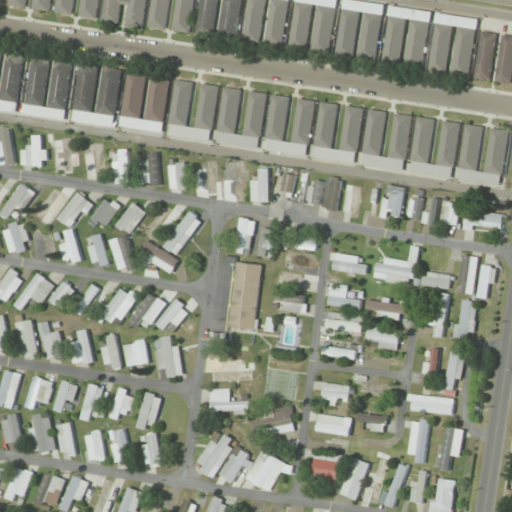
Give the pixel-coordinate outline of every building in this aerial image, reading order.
[(100,0),(58,0),(55,0),(10,0),(10,6),(30,9),(54,12),(54,13),(77,16),(77,18),(98,20),(100,0)] [(147,0),(105,0),(102,22),(119,25),(122,6),(129,7),(126,25),(144,28),(147,0)] [(177,0),(173,32),(191,34),(195,0),(153,0),(150,28),(167,30),(171,0),(177,0)] [(241,0),(201,0),(197,35),(217,37),(217,34),(237,37),(241,0)] [(272,0),(267,43),(284,45),(289,0),(249,0),(244,40),(261,42),(266,0),(272,0)] [(320,0),(313,52),(330,54),(337,0),(296,0),(291,47),(308,50),(314,0),(320,0)] [(384,6),(344,0),(336,55),(354,57),(361,11),(366,12),(360,58),(377,60),(384,6)] [(431,12),(391,7),(384,61),(404,64),(424,67),(431,12)] [(454,26),(459,27),(453,73),(471,75),(478,19),(437,14),(431,70),(448,72),(454,26)] [(497,33),(483,32),(476,78),(491,80),(497,33)] [(497,81),(511,83),(511,35),(504,34),(497,81)] [(4,55),(4,54),(0,53),(0,110),(17,113),(24,57),(4,55)] [(56,62),(50,107),(44,106),(51,61),(31,58),(23,114),(65,121),(73,65),(56,62)] [(102,68),(80,65),(73,122),(115,127),(122,69),(102,66),(102,68)] [(121,127),(163,133),(171,78),(150,75),(150,74),(129,71),(121,127)] [(169,136),(212,141),(219,86),(202,83),(197,127),(188,126),(194,81),(176,79),(169,136)] [(217,144),(261,149),(268,94),(250,91),(245,134),(237,133),(243,90),(224,87),(217,144)] [(298,99),(293,142),(286,141),(291,97),(273,95),(265,151),(309,156),(317,101),(298,99)] [(357,165),(365,108),(347,106),(341,150),(333,149),(339,105),(322,103),(314,159),(357,165)] [(405,172),(413,116),(392,113),(370,110),(362,166),(405,172)] [(436,120),(418,117),(410,175),(454,181),(462,123),(443,121),(437,164),(431,163),(436,120)] [(461,180),(473,181),(474,174),(477,174),(484,127),(468,125),(461,180)] [(502,183),(510,131),(492,128),(485,181),(502,183)] [(0,164),(14,165),(14,130),(3,130),(3,142),(0,141),(0,164)] [(47,166),(47,136),(33,136),(33,146),(23,146),(23,166),(47,166)] [(57,174),(78,172),(75,138),(53,140),(57,174)] [(104,177),(102,144),(92,144),(93,154),(85,154),(87,178),(104,177)] [(145,154),(145,186),(160,186),(160,154),(145,154)] [(171,160),(171,190),(187,190),(187,160),(171,160)] [(205,161),(205,172),(196,172),(196,196),(215,196),(215,161),(205,161)] [(225,175),(225,201),(247,201),(247,162),(235,162),(235,175),(225,175)] [(252,202),(270,202),(270,169),(261,169),(261,179),(253,179),(252,202)] [(294,194),(298,176),(286,173),(282,191),(294,194)] [(340,179),(326,180),(328,211),(342,210),(340,179)] [(322,205),(323,181),(311,180),(309,204),(322,205)] [(0,203),(10,189),(0,182),(0,203)] [(37,193),(23,183),(1,213),(9,219),(16,208),(22,213),(37,193)] [(363,188),(348,185),(342,216),(357,219),(363,188)] [(407,188),(387,185),(381,216),(402,220),(407,188)] [(49,225),(67,198),(53,189),(35,215),(49,225)] [(426,191),(415,189),(408,219),(420,222),(426,191)] [(107,228),(122,208),(108,197),(92,218),(107,228)] [(441,199),(432,198),(429,224),(438,225),(441,199)] [(462,204),(448,201),(444,224),(459,226),(462,204)] [(117,225),(130,235),(148,214),(135,203),(117,225)] [(179,212),(173,207),(169,212),(164,208),(144,234),(156,242),(179,212)] [(505,215),(467,210),(465,227),(503,232),(505,215)] [(179,256),(204,220),(191,211),(166,247),(179,256)] [(236,252),(252,255),(258,221),(242,218),(236,252)] [(29,252),(28,223),(7,224),(8,253),(29,252)] [(256,255),(267,259),(276,237),(265,233),(256,255)] [(112,264),(102,234),(94,236),(97,245),(89,247),(96,269),(112,264)] [(316,251),(319,239),(299,234),(296,247),(316,251)] [(140,267),(127,235),(110,241),(123,274),(140,267)] [(42,259),(56,255),(51,236),(37,240),(42,259)] [(378,263),(376,281),(415,286),(420,248),(412,246),(410,262),(387,258),(386,264),(378,263)] [(314,257),(282,252),(279,268),(311,273),(314,257)] [(334,270),(367,276),(370,260),(337,254),(334,270)] [(237,262),(229,329),(256,332),(264,265),(237,262)] [(496,267),(483,265),(478,297),(491,299),(496,267)] [(0,286),(0,302),(1,300),(7,304),(26,277),(13,268),(0,286)] [(452,290),(455,277),(426,271),(423,285),(452,290)] [(302,276),(281,272),(279,283),(300,288),(302,276)] [(24,311),(33,298),(42,305),(56,285),(39,273),(16,305),(24,311)] [(62,310),(77,289),(65,281),(50,301),(62,310)] [(88,321),(109,293),(96,283),(75,312),(88,321)] [(125,322),(139,294),(121,285),(105,318),(116,323),(119,318),(125,322)] [(332,308),(363,307),(362,298),(352,298),(351,285),(331,286),(332,308)] [(275,300),(284,302),(283,310),(303,314),(307,294),(277,289),(275,300)] [(165,300),(149,292),(132,325),(147,333),(165,300)] [(438,338),(446,338),(448,294),(440,294),(438,338)] [(179,325),(191,308),(176,298),(159,324),(166,329),(171,320),(179,325)] [(409,319),(410,302),(369,299),(368,316),(409,319)] [(455,338),(473,341),(479,303),(461,300),(455,338)] [(328,330),(363,334),(365,316),(330,312),(328,330)] [(0,317),(0,351),(13,349),(6,316),(0,317)] [(17,321),(25,359),(41,356),(33,318),(17,321)] [(402,331),(370,325),(366,345),(398,351),(402,331)] [(67,356),(60,328),(42,332),(49,360),(67,356)] [(75,365),(93,363),(90,331),(79,332),(80,342),(72,343),(75,365)] [(108,336),(110,346),(103,347),(107,369),(113,368),(114,370),(124,368),(117,334),(108,336)] [(181,374),(181,337),(159,337),(159,374),(181,374)] [(147,340),(125,343),(128,367),(150,365),(147,340)] [(357,359),(358,349),(326,345),(324,355),(357,359)] [(445,388),(456,391),(465,351),(454,349),(445,388)] [(365,360),(375,362),(374,366),(395,370),(398,356),(366,350),(365,360)] [(222,362),(222,352),(208,352),(208,382),(252,382),(252,361),(222,362)] [(0,398),(0,406),(13,410),(23,375),(8,370),(0,398)] [(55,383),(35,377),(26,407),(35,410),(38,400),(49,403),(55,383)] [(384,385),(384,379),(362,378),(361,393),(392,395),(393,386),(384,385)] [(74,404),(79,385),(64,381),(55,410),(62,412),(66,402),(74,404)] [(323,400),(350,403),(352,386),(325,383),(323,400)] [(94,412),(98,414),(104,389),(90,386),(82,419),(91,421),(94,412)] [(130,390),(120,388),(112,418),(119,420),(122,410),(131,413),(135,399),(127,398),(130,390)] [(212,389),(212,413),(250,413),(250,400),(232,400),(232,389),(212,389)] [(149,422),(156,424),(163,396),(148,392),(138,427),(146,430),(149,422)] [(276,411),(278,418),(265,422),(270,437),(297,427),(290,406),(276,411)] [(366,429),(385,433),(388,417),(359,411),(358,420),(368,422),(366,429)] [(2,417),(10,449),(26,446),(18,413),(2,417)] [(351,418),(319,418),(319,435),(351,435),(351,418)] [(431,420),(414,419),(411,454),(418,454),(417,463),(427,464),(431,420)] [(71,420),(56,423),(64,458),(78,455),(71,420)] [(452,456),(461,457),(466,429),(448,426),(441,470),(449,471),(452,456)] [(116,464),(132,460),(126,430),(110,433),(116,464)] [(106,459),(102,431),(86,433),(90,461),(106,459)] [(144,435),(147,466),(162,465),(159,434),(144,435)] [(196,469),(215,479),(237,441),(226,435),(221,443),(213,438),(196,469)] [(349,444),(333,442),(332,450),(348,452),(349,444)] [(220,473),(232,484),(254,460),(242,449),(220,473)] [(268,492),(288,467),(267,451),(248,476),(268,492)] [(344,458),(316,455),(313,477),(342,480),(344,458)] [(371,465),(354,459),(341,494),(358,500),(371,465)] [(0,484),(0,485),(9,463),(1,460),(0,462),(0,484)] [(386,505),(394,508),(411,468),(402,464),(386,505)] [(15,501),(18,493),(25,496),(34,474),(18,468),(6,498),(15,501)] [(415,503),(426,503),(426,471),(415,471),(415,503)] [(53,507),(63,478),(47,472),(37,502),(53,507)] [(69,511),(74,502),(85,507),(95,484),(75,476),(61,509),(68,511),(69,511)] [(452,511),(458,481),(438,478),(431,511),(452,511)] [(112,511),(121,487),(104,481),(93,511),(102,511),(103,510),(109,511),(112,511)] [(136,511),(143,492),(129,487),(120,511),(136,511)] [(166,511),(171,500),(158,494),(150,511),(166,511)] [(225,511),(229,502),(215,496),(208,511),(225,511)] [(195,511),(199,505),(186,500),(180,511),(195,511)]
